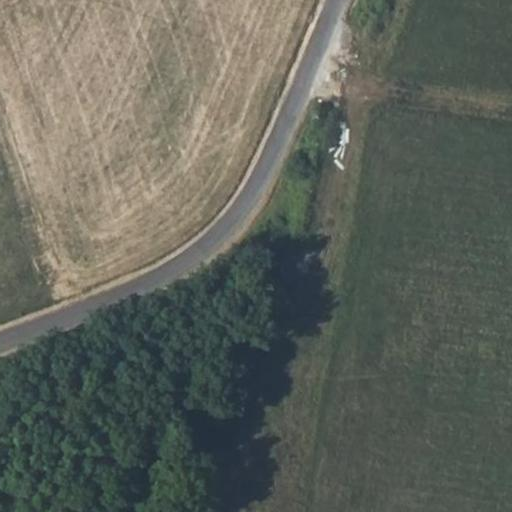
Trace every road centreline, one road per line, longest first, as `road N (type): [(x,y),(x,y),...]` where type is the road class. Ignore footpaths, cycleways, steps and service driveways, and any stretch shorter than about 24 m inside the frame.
road 1 (unclassified): [(340,0),(267,174),(215,239),(173,271),(0,342)]
road 2 (track): [(308,81),(511,111)]
